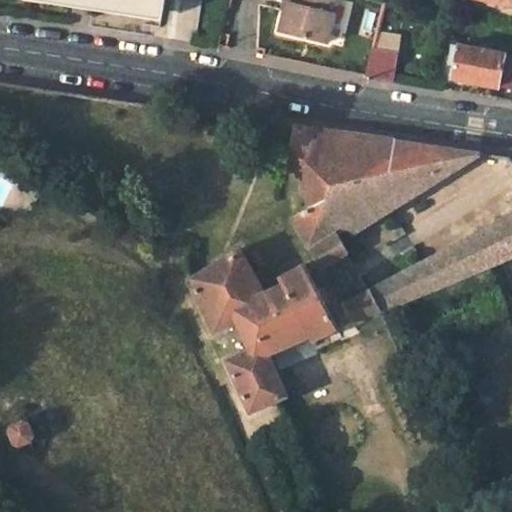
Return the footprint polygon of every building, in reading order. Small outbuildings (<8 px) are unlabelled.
[(77,0),(87,1),(160,12),(162,0),(77,0)] [(330,42),(339,0),(289,0),(282,31),(330,42)] [(457,61),(454,76),(511,88),(511,55),(455,43),(450,59),(457,61)] [(401,52),(377,46),(370,75),(395,78),(401,52)] [(354,233),(486,153),(384,138),(294,125),(291,150),(309,207),(292,216),(323,268),(351,252),(339,232),(351,225),(354,233)] [(383,310),(511,256),(511,211),(371,288),(383,310)] [(265,291),(240,246),(189,274),(214,331),(237,321),(250,351),(227,359),(250,411),(289,396),(271,353),(311,337),(314,342),(341,329),(305,263),(278,278),(281,283),(265,291)] [(383,310),(371,288),(343,303),(355,322),(383,310)]
